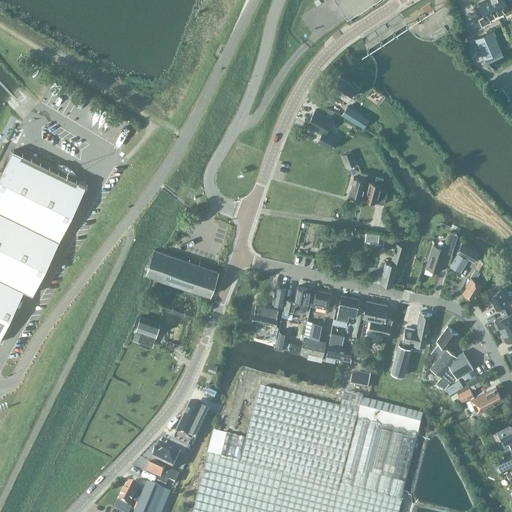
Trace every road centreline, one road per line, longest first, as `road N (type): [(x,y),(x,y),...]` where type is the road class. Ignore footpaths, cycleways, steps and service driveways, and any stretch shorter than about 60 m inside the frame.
road 1 (unclassified): [(6,386),(171,164),(253,0)]
road 2 (unclassified): [(511,390),(486,339),(454,308),(235,259)]
road 3 (tertiary): [(402,1),(316,65),(287,113),(251,213)]
road 4 (unclassified): [(251,213),(217,201),(208,182),(239,122),(279,0)]
road 5 (tertiary): [(74,511),(162,418),(196,360)]
